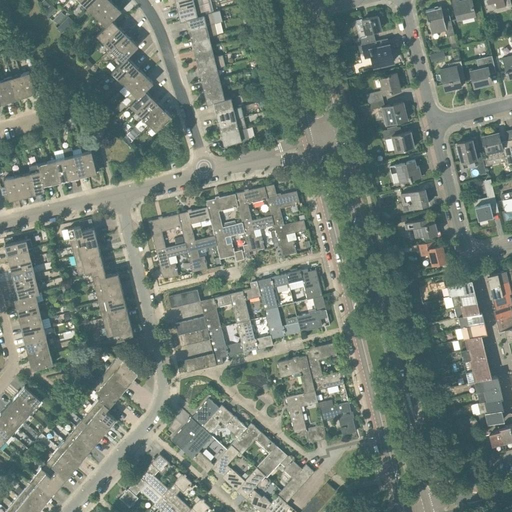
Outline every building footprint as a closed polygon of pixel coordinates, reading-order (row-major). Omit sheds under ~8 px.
[(49,0),(43,0),(41,2),(47,8),(52,3),(49,0)] [(93,0),(87,7),(93,13),(106,0),(93,0)] [(110,0),(106,0),(93,13),(100,20),(115,4),(110,0)] [(202,0),(174,0),(177,10),(203,4),(202,0)] [(461,0),(459,1),(458,0),(451,0),(456,19),(475,15),(471,0),(461,0)] [(115,4),(100,20),(106,26),(112,20),(121,11),(115,4)] [(203,4),(177,10),(180,21),(186,19),(206,15),(203,4)] [(445,22),(441,6),(426,10),(432,34),(445,31),(446,36),(454,34),(450,20),(445,22)] [(212,13),(206,15),(186,19),(189,29),(215,23),(212,13)] [(362,44),(376,41),(373,31),(381,29),(378,16),(362,19),(366,36),(358,38),(360,44),(362,44)] [(343,20),(336,17),(334,25),(341,28),(343,20)] [(106,26),(96,35),(103,42),(119,26),(112,20),(106,26)] [(215,23),(189,29),(191,40),(209,36),(218,34),(215,23)] [(119,26),(103,42),(110,48),(125,32),(119,26)] [(125,32),(110,48),(116,55),(132,39),(125,32)] [(209,36),(191,40),(194,51),(211,46),(209,36)] [(507,79),(511,77),(511,36),(510,37),(511,42),(511,46),(511,55),(511,57),(502,60),(507,79)] [(116,55),(122,60),(123,61),(127,57),(138,45),(132,39),(116,55)] [(383,39),(376,41),(362,44),(366,58),(372,57),(374,66),(393,61),(389,45),(385,46),(383,39)] [(211,46),(194,51),(196,61),(214,57),(211,46)] [(431,61),(438,60),(436,52),(429,54),(431,61)] [(222,55),(214,57),(196,61),(199,72),(216,67),(225,65),(222,55)] [(474,87),(491,83),(489,74),(496,72),(491,55),(476,59),(478,68),(470,71),(474,87)] [(123,61),(122,60),(111,72),(118,79),(134,63),(127,57),(123,61)] [(445,90),(461,86),(456,69),(462,68),(460,60),(448,63),(449,70),(441,72),(445,90)] [(87,71),(91,67),(85,61),(81,65),(80,65),(87,71)] [(134,63),(118,79),(124,85),(140,69),(134,63)] [(216,67),(199,72),(202,82),(219,78),(216,67)] [(140,69),(124,85),(131,91),(146,76),(140,69)] [(30,71),(21,74),(27,95),(36,92),(30,71)] [(368,104),(383,100),(382,94),(400,90),(396,72),(387,74),(388,76),(380,78),(383,90),(366,94),(368,104)] [(27,95),(21,74),(12,76),(19,98),(27,95)] [(19,98),(12,76),(4,79),(10,100),(19,98)] [(146,76),(131,91),(136,97),(144,89),(145,90),(153,82),(146,76)] [(219,78),(202,82),(204,93),(222,88),(219,78)] [(10,100),(4,79),(0,80),(0,98),(1,103),(10,100)] [(222,88),(204,93),(207,104),(213,102),(224,99),(222,88)] [(144,89),(136,97),(129,105),(136,112),(152,96),(145,90),(144,89)] [(152,96),(136,112),(142,118),(158,102),(152,96)] [(224,99),(213,102),(216,113),(233,109),(231,97),(224,99)] [(385,106),(383,100),(368,104),(370,110),(382,107),(386,124),(407,119),(403,101),(385,106)] [(158,102),(142,118),(149,124),(165,109),(158,102)] [(241,107),(233,109),(216,113),(218,123),(243,117),(241,107)] [(165,109),(149,124),(156,131),(171,115),(165,109)] [(243,117),(218,123),(221,134),(246,127),(243,117)] [(401,133),(400,126),(382,130),(384,139),(392,138),(395,151),(414,147),(410,131),(401,133)] [(246,127),(221,134),(224,145),(249,138),(246,127)] [(511,157),(511,154),(508,140),(501,142),(499,133),(482,137),(486,151),(487,151),(487,154),(482,156),(485,166),(504,161),(505,165),(511,163),(511,157)] [(476,157),(472,139),(457,143),(459,153),(460,153),(462,162),(470,161),(471,166),(477,165),(480,174),(486,173),(482,155),(476,157)] [(92,150),(82,152),(87,174),(97,171),(92,150)] [(87,174),(82,152),(73,155),(79,176),(87,174)] [(79,176),(73,155),(65,157),(70,178),(79,176)] [(70,178),(65,157),(56,159),(61,180),(70,178)] [(61,180),(56,159),(47,161),(53,183),(61,180)] [(416,166),(415,159),(389,166),(391,173),(397,172),(399,181),(409,179),(410,180),(411,180),(411,179),(421,176),(419,166),(416,166)] [(53,183),(47,161),(38,164),(40,169),(44,185),(53,183)] [(31,171),(36,193),(45,191),(44,185),(40,169),(38,164),(29,166),(31,171)] [(36,193),(31,171),(22,174),(27,195),(36,193)] [(27,195),(22,174),(13,176),(19,197),(27,195)] [(19,197),(13,176),(4,178),(9,200),(19,197)] [(478,221),(493,217),(492,213),(498,211),(490,179),(483,180),(485,189),(487,196),(473,199),(478,221)] [(267,199),(271,215),(274,225),(273,225),(274,227),(284,225),(284,224),(280,208),(300,203),(296,190),(277,195),(274,184),(264,186),(267,198),(267,199)] [(235,193),(238,206),(242,222),(252,220),(248,204),(267,199),(267,198),(264,186),(235,193)] [(426,197),(424,188),(412,191),(411,190),(401,193),(403,200),(407,199),(408,201),(407,201),(408,204),(409,204),(410,209),(423,206),(423,205),(428,204),(426,197)] [(511,191),(509,192),(501,194),(502,200),(505,211),(511,209),(511,191)] [(205,201),(207,206),(210,219),(213,230),(223,227),(219,211),(238,206),(235,193),(205,201)] [(178,213),(181,226),(183,236),(185,242),(195,240),(191,224),(210,219),(207,206),(178,213)] [(181,226),(178,213),(149,221),(156,250),(166,247),(162,231),(181,226)] [(252,220),(242,222),(245,232),(244,232),(247,244),(249,250),(254,248),(254,250),(265,248),(261,235),(256,236),(254,230),(273,225),(274,225),(271,215),(252,220)] [(428,223),(427,217),(405,223),(406,229),(413,228),(415,237),(423,235),(423,237),(438,233),(435,221),(428,223)] [(276,237),(278,246),(280,254),(286,253),(286,255),(297,252),(293,239),(296,238),(294,231),(306,228),(304,219),(300,220),(284,224),(284,225),(274,227),(276,237)] [(223,227),(213,230),(214,235),(217,245),(216,245),(219,257),(225,256),(225,257),(235,255),(236,261),(244,259),(242,250),(234,251),(232,242),(227,244),(225,237),(244,232),(245,232),(242,222),(236,224),(225,226),(223,227)] [(70,238),(82,235),(83,240),(96,236),(94,227),(82,230),(80,226),(68,229),(70,238)] [(85,244),(85,248),(98,245),(96,236),(83,240),(82,235),(70,238),(72,247),(85,244)] [(195,240),(185,242),(187,252),(187,253),(190,264),(191,270),(197,268),(197,271),(208,268),(205,256),(199,257),(198,250),(216,245),(217,245),(214,235),(195,240)] [(5,244),(7,254),(29,248),(26,239),(5,244)] [(436,246),(435,240),(418,244),(421,255),(429,253),(432,265),(447,262),(444,250),(449,248),(448,243),(436,246)] [(166,247),(156,250),(163,277),(168,276),(168,278),(178,275),(175,263),(170,264),(169,257),(187,253),(187,252),(185,242),(182,243),(166,247)] [(88,257),(100,254),(98,245),(85,248),(85,244),(72,247),(74,256),(87,253),(88,257)] [(29,248),(7,254),(10,262),(31,257),(29,248)] [(52,252),(46,253),(48,262),(54,261),(52,252)] [(89,261),(90,266),(103,263),(100,254),(88,257),(87,253),(74,256),(76,264),(89,261)] [(31,257),(10,262),(12,271),(33,266),(31,257)] [(92,275),(105,271),(103,263),(90,266),(89,261),(76,264),(79,274),(91,271),(92,275)] [(33,266),(12,271),(14,280),(35,274),(33,266)] [(286,274),(288,283),(302,280),(307,299),(312,298),(322,295),(316,269),(310,271),(311,276),(309,276),(307,268),(286,274)] [(490,286),(511,280),(511,268),(489,274),(490,279),(489,281),(490,286)] [(94,283),(106,280),(108,284),(120,281),(118,272),(106,275),(105,271),(92,275),(94,283)] [(35,274),(14,280),(16,289),(37,283),(35,274)] [(256,281),(260,297),(264,310),(278,306),(273,287),(288,283),(286,274),(269,278),(270,280),(264,281),(264,279),(256,281)] [(451,296),(474,290),(473,285),(471,284),(470,279),(446,285),(449,296),(451,296)] [(110,293),(122,290),(120,281),(108,284),(106,280),(94,283),(96,292),(108,289),(110,293)] [(493,296),(511,291),(511,280),(490,286),(491,291),(493,296)] [(232,303),(231,304),(236,323),(250,320),(245,301),(260,297),(256,281),(250,283),(251,288),(242,290),(242,293),(236,295),(236,293),(230,294),(232,303)] [(16,289),(18,297),(35,293),(40,292),(37,283),(16,289)] [(112,302),(125,299),(122,290),(110,293),(108,289),(96,292),(98,301),(111,298),(112,302)] [(197,289),(191,291),(194,302),(200,301),(197,289)] [(454,306),(475,301),(474,297),(476,295),(474,290),(451,296),(454,306)] [(194,302),(191,291),(186,292),(189,304),(194,302)] [(495,307),(511,303),(510,297),(511,296),(511,291),(493,296),(495,307)] [(189,304),(186,292),(180,294),(183,305),(189,304)] [(18,297),(14,298),(16,308),(38,302),(35,293),(18,297)] [(202,309),(204,316),(207,328),(201,329),(204,341),(210,339),(208,330),(221,327),(216,307),(231,304),(232,303),(230,294),(229,293),(213,297),(213,300),(208,301),(207,299),(200,301),(202,309)] [(183,305),(180,294),(174,295),(177,307),(183,305)] [(177,307),(174,295),(169,296),(171,308),(177,307)] [(322,295),(312,298),(315,312),(297,317),(298,322),(299,326),(300,332),(321,327),(319,319),(328,316),(322,295)] [(114,311),(127,307),(125,299),(112,302),(111,298),(98,301),(100,310),(113,307),(114,311)] [(456,317),(458,317),(480,311),(479,306),(476,305),(475,301),(454,306),(456,317)] [(38,302),(16,308),(19,316),(40,311),(38,302)] [(496,318),(511,314),(511,302),(511,303),(495,307),(496,311),(495,313),(496,318)] [(278,306),(264,310),(270,336),(271,335),(272,339),(278,337),(278,335),(284,334),(284,336),(300,332),(299,326),(298,322),(297,317),(296,316),(285,319),(286,325),(282,326),(278,306)] [(115,315),(116,319),(129,316),(127,307),(114,311),(113,307),(100,310),(102,318),(115,315)] [(40,311),(19,316),(21,325),(42,320),(40,311)] [(461,327),(484,321),(483,317),(481,315),(480,311),(458,317),(461,327)] [(511,314),(496,318),(497,323),(498,330),(505,328),(511,326),(511,314)] [(118,328),(131,325),(129,316),(116,319),(115,315),(102,318),(105,327),(117,324),(118,328)] [(198,318),(201,329),(207,328),(204,316),(198,318)] [(201,329),(198,318),(192,319),(195,331),(201,329)] [(195,331),(192,319),(187,321),(190,332),(195,331)] [(42,320),(21,325),(23,334),(44,328),(42,320)] [(242,342),(244,351),(250,349),(250,347),(256,346),(256,349),(273,344),(272,339),(271,335),(270,336),(255,339),(250,320),(236,323),(241,342),(242,342)] [(190,332),(187,321),(181,322),(184,334),(190,332)] [(464,338),(481,334),(485,333),(484,329),(485,327),(484,321),(461,327),(464,338)] [(184,334),(181,322),(175,324),(178,335),(184,334)] [(131,325),(118,328),(117,324),(105,327),(107,336),(119,333),(120,337),(133,334),(131,325)] [(431,334),(437,332),(435,326),(429,328),(431,334)] [(208,330),(210,339),(214,353),(207,355),(210,366),(223,363),(221,355),(227,354),(227,356),(244,352),(243,351),(244,351),(242,342),(241,342),(226,346),(221,327),(208,330)] [(44,328),(23,334),(25,343),(46,337),(44,328)] [(201,329),(195,331),(198,342),(204,341),(201,329)] [(195,331),(190,332),(192,343),(198,342),(195,331)] [(190,332),(184,334),(187,345),(192,343),(190,332)] [(184,334),(178,335),(181,346),(187,345),(184,334)] [(460,351),(482,346),(481,341),(482,339),(481,334),(464,338),(458,339),(460,351)] [(46,337),(25,343),(27,351),(49,346),(46,337)] [(305,349),(306,355),(312,378),(323,375),(319,359),(337,354),(334,342),(305,349)] [(49,346),(27,351),(30,360),(51,355),(49,346)] [(463,361),(486,355),(485,351),(483,349),(482,346),(460,351),(463,361)] [(121,351),(115,359),(125,367),(122,371),(132,379),(138,372),(128,364),(131,360),(121,351)] [(51,355),(30,360),(32,369),(53,364),(51,355)] [(201,356),(204,368),(210,366),(207,355),(201,356)] [(306,355),(277,362),(281,377),(299,372),(304,392),(315,390),(312,378),(306,355)] [(439,368),(447,366),(445,355),(437,356),(439,368)] [(466,372),(487,367),(486,363),(488,360),(486,355),(463,361),(466,372)] [(196,358),(199,369),(204,368),(201,356),(196,358)] [(190,359),(193,371),(199,369),(196,358),(190,359)] [(125,367),(115,359),(109,366),(119,374),(116,378),(127,386),(132,379),(122,371),(125,367)] [(193,371),(190,359),(184,361),(187,372),(193,371)] [(119,374),(109,366),(103,372),(113,381),(111,384),(121,393),(127,386),(116,378),(119,374)] [(474,382),(474,381),(492,377),(491,372),(488,370),(487,367),(466,372),(469,383),(474,382)] [(341,371),(323,375),(312,378),(315,390),(344,383),(341,371)] [(113,381),(103,372),(98,379),(107,388),(105,391),(115,400),(121,393),(111,384),(113,381)] [(477,392),(500,386),(499,381),(496,379),(495,376),(492,377),(474,381),(474,382),(477,392)] [(107,388),(98,379),(91,387),(101,395),(99,398),(109,407),(115,400),(105,391),(107,388)] [(18,392),(35,406),(41,400),(24,385),(18,392)] [(479,402),(501,397),(500,393),(501,391),(500,386),(477,392),(479,402)] [(315,390),(304,392),(285,397),(294,432),(306,429),(301,406),(318,402),(315,390)] [(12,399),(29,413),(35,406),(18,392),(12,399)] [(480,414),(501,408),(500,405),(502,402),(501,397),(479,402),(477,403),(480,414)] [(109,407),(99,398),(93,405),(103,414),(100,417),(110,425),(116,418),(106,410),(109,407)] [(209,398),(192,417),(210,433),(221,421),(238,437),(247,427),(222,404),(219,407),(209,398)] [(6,405),(23,420),(29,413),(12,399),(6,405)] [(333,406),(326,408),(320,409),(319,409),(322,420),(338,416),(342,435),(356,431),(349,402),(348,402),(333,406)] [(0,412),(17,427),(23,420),(6,405),(0,412)] [(103,414),(93,405),(87,412),(97,421),(94,424),(104,432),(110,425),(100,417),(103,414)] [(501,408),(480,414),(478,414),(481,426),(502,420),(501,416),(503,413),(501,408)] [(0,412),(0,423),(11,433),(17,427),(0,412)] [(97,421),(87,412),(81,419),(91,427),(88,431),(98,439),(104,432),(94,424),(97,421)] [(212,436),(210,433),(192,417),(172,440),(207,472),(211,467),(214,464),(199,451),(212,436)] [(91,427),(81,419),(76,426),(85,434),(83,438),(93,446),(98,439),(88,431),(91,427)] [(247,427),(238,437),(231,445),(238,452),(241,455),(255,440),(270,453),(277,445),(251,422),(247,427)] [(0,435),(5,440),(11,433),(0,423),(0,435)] [(315,427),(319,441),(326,439),(323,425),(315,427)] [(511,439),(511,432),(510,425),(505,426),(503,428),(500,429),(503,442),(511,439)] [(85,434),(76,426),(70,433),(80,441),(77,445),(87,453),(93,446),(83,438),(85,434)] [(319,441),(315,427),(308,428),(309,431),(307,431),(310,443),(319,441)] [(503,442),(500,429),(495,431),(493,433),(489,434),(492,445),(503,442)] [(80,441),(70,433),(64,440),(74,448),(71,452),(81,460),(87,453),(77,445),(80,441)] [(74,448),(64,440),(58,447),(68,455),(65,458),(75,467),(81,460),(71,452),(74,448)] [(214,464),(211,467),(236,490),(245,480),(227,464),(238,452),(231,445),(214,464)] [(277,445),(270,453),(256,468),(265,476),(267,477),(281,463),(286,467),(284,470),(293,478),(294,477),(298,472),(302,468),(277,445)] [(68,455),(58,447),(53,454),(62,462),(60,465),(70,474),(75,467),(65,458),(68,455)] [(159,453),(139,476),(161,495),(168,488),(154,475),(159,469),(161,471),(169,462),(159,453)] [(62,462),(53,454),(46,461),(57,470),(54,473),(64,481),(70,474),(60,465),(62,462)] [(305,464),(302,468),(311,476),(314,471),(305,464)] [(64,481),(54,473),(51,476),(41,468),(35,475),(45,483),(48,480),(58,488),(64,481)] [(245,480),(236,490),(260,511),(262,511),(264,510),(271,502),(264,495),(262,496),(254,489),(265,476),(256,468),(245,480)] [(302,468),(298,472),(306,480),(311,476),(302,468)] [(298,472),(294,477),(303,485),(306,480),(298,472)] [(168,488),(161,495),(180,511),(186,511),(191,507),(176,494),(181,489),(183,491),(192,482),(182,473),(178,477),(168,488)] [(45,483),(35,475),(29,482),(39,490),(42,486),(52,495),(58,488),(48,480),(45,483)] [(161,495),(139,476),(119,498),(129,507),(138,497),(136,495),(140,490),(155,503),(161,495)] [(294,477),(293,478),(290,481),(298,489),(303,485),(294,477)] [(298,489),(290,481),(286,486),(295,494),(298,489)] [(39,490),(29,482),(24,489),(33,497),(36,493),(46,502),(52,495),(42,486),(39,490)] [(323,487),(332,494),(336,490),(327,482),(323,487)] [(295,494),(286,486),(282,490),(290,498),(295,494)] [(319,491),(328,499),(332,494),(323,487),(319,491)] [(33,497),(24,489),(18,496),(28,504),(31,500),(41,509),(46,502),(36,493),(33,497)] [(277,495),(286,503),(290,498),(282,490),(277,495)] [(315,496),(324,503),(328,499),(319,491),(315,496)] [(180,511),(161,495),(155,503),(146,511),(180,511)] [(271,502),(264,510),(266,511),(284,511),(290,506),(286,503),(277,495),(271,502)] [(28,504),(18,496),(12,502),(22,511),(25,507),(30,511),(37,511),(41,509),(31,500),(28,504)] [(311,500),(319,508),(324,503),(315,496),(311,500)] [(191,507),(186,511),(205,511),(210,507),(200,498),(196,501),(191,507)] [(307,504),(315,511),(316,511),(319,508),(311,500),(307,504)] [(22,511),(12,502),(7,509),(10,511),(30,511),(25,507),(22,511)]
